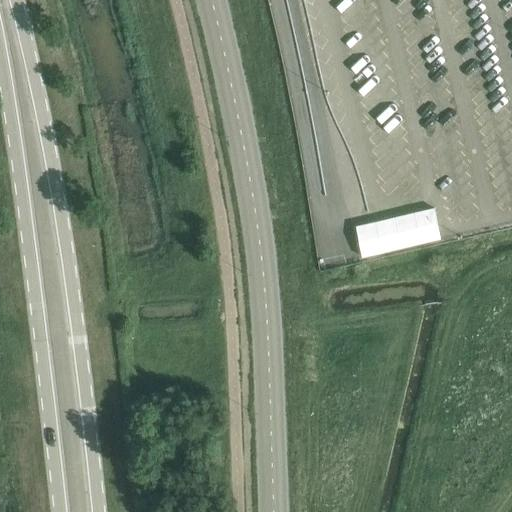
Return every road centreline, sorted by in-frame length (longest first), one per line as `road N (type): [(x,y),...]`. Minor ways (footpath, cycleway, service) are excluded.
road 1 (secondary): [(96,511),(63,228),(16,0)]
road 2 (unclassified): [(272,511),(262,242),(211,0)]
road 3 (secondary): [(0,44),(60,511)]
